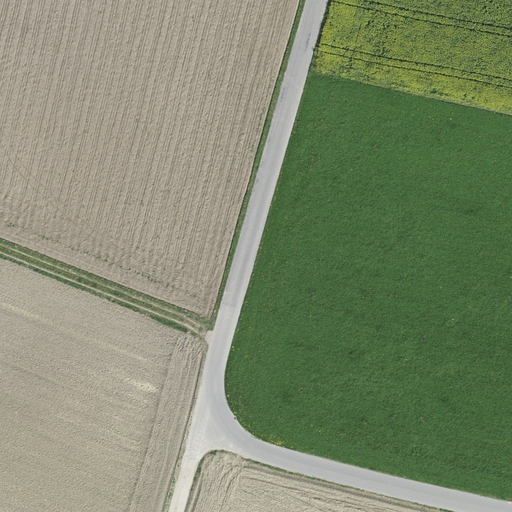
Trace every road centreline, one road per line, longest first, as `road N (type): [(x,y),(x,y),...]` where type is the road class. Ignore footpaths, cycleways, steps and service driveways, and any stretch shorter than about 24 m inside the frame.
road 1 (unclassified): [(511,511),(268,455),(210,430),(316,0)]
road 2 (track): [(0,249),(231,347)]
